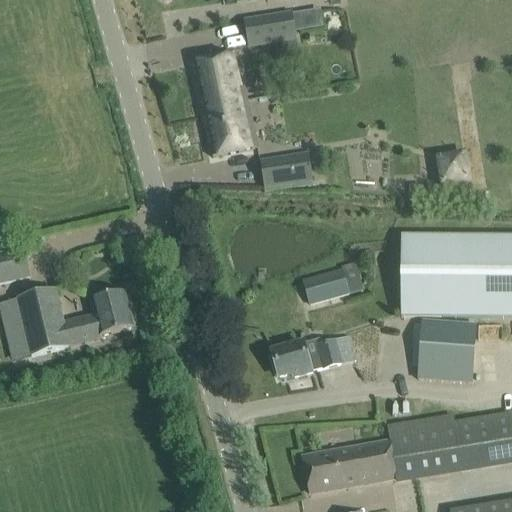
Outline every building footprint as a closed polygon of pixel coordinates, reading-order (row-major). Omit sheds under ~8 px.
[(293,15),(244,23),(248,48),(297,41),(293,15)] [(230,58),(193,66),(213,159),(258,150),(242,89),(237,90),(230,58)] [(432,186),(464,185),(463,153),(431,154),(432,186)] [(264,190),(313,182),(309,157),(260,164),(264,190)] [(511,239),(402,239),(402,319),(511,319),(511,239)] [(0,255),(0,285),(30,279),(24,250),(0,255)] [(373,254),(355,257),(357,264),(374,261),(373,254)] [(349,296),(342,272),(304,283),(310,306),(349,296)] [(55,293),(35,298),(18,302),(13,303),(26,359),(101,341),(100,339),(123,333),(124,335),(126,336),(132,334),(133,333),(133,331),(135,330),(125,294),(91,303),(94,317),(63,325),(55,293)] [(471,385),(476,327),(423,324),(418,381),(471,385)] [(303,346),(272,354),(279,379),(293,375),(295,379),(343,365),(337,343),(322,347),(320,339),(303,344),(303,346)] [(390,445),(302,460),(310,496),(511,460),(511,415),(454,424),(452,417),(388,428),(390,445)]
